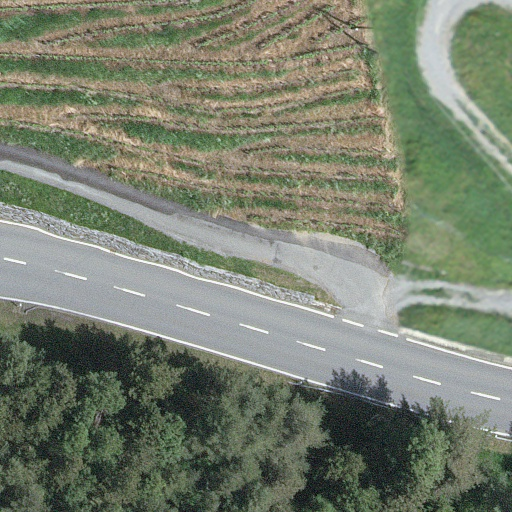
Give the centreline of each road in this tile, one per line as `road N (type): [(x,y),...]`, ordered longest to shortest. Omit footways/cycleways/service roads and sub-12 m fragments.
road 1 (primary): [(511,401),(0,256)]
road 2 (track): [(511,162),(441,78),(440,17),(459,0)]
road 3 (track): [(363,303),(431,290),(511,301)]
